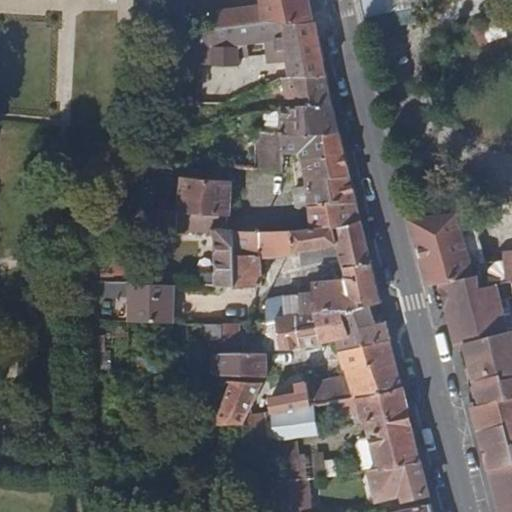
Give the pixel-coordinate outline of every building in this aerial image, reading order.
[(154,0),(137,0),(139,35),(158,33),(158,30),(154,0)] [(207,9),(208,27),(312,20),(308,0),(258,0),(259,6),(207,9)] [(427,20),(425,0),(359,0),(366,29),(427,20)] [(287,59),(288,74),(325,73),(314,20),(312,20),(208,27),(167,29),(163,63),(237,62),(236,54),(247,54),(246,40),(265,39),(266,60),(287,59)] [(289,108),(332,103),(325,73),(288,74),(282,76),(289,108)] [(254,111),(251,89),(224,101),(217,101),(218,115),(254,111)] [(284,131),(338,133),(332,103),(289,108),(279,109),(284,131)] [(254,166),(278,168),(281,132),(256,130),(254,166)] [(338,133),(284,131),(285,151),(303,152),(307,186),(309,206),(311,226),(333,223),(360,219),(338,133)] [(217,179),(229,180),(230,168),(218,168),(217,179)] [(178,210),(226,214),(229,180),(217,179),(182,176),(178,210)] [(309,206),(307,186),(294,187),(295,207),(309,206)] [(235,255),(234,231),(225,229),(226,214),(178,210),(177,228),(214,235),(215,268),(200,269),(200,280),(235,280),(235,255)] [(444,282),(475,274),(458,213),(411,218),(430,286),(444,282)] [(337,242),(342,267),(370,262),(360,219),(333,223),(337,242)] [(333,223),(311,226),(291,228),(295,247),(337,242),(333,223)] [(235,255),(260,255),(293,251),(295,247),(291,228),(279,230),(260,230),(234,231),(235,255)] [(260,282),(260,255),(235,255),(235,280),(235,283),(260,282)] [(494,285),(497,285),(505,284),(511,283),(511,255),(509,256),(509,263),(493,265),(494,285)] [(299,293),(303,312),(314,310),(330,307),(368,301),(379,299),(370,262),(342,267),(344,277),(311,282),(312,291),(299,293)] [(511,511),(511,312),(508,298),(501,299),(497,285),(494,285),(483,286),(481,272),(475,274),(444,282),(462,348),(464,351),(470,349),(487,410),(479,412),(482,424),(485,435),(503,511),(511,511)] [(175,322),(173,281),(130,281),(130,322),(159,322),(175,322)] [(508,298),(505,284),(497,285),(501,299),(508,298)] [(284,296),(288,315),(294,313),(303,312),(299,293),(284,296)] [(265,300),(269,318),(276,317),(288,315),(284,296),(265,300)] [(337,348),(389,338),(384,318),(373,319),(368,301),(330,307),(334,339),(337,348)] [(317,342),(334,339),(330,307),(314,310),(317,342)] [(317,342),(314,310),(303,312),(294,313),(298,345),(317,342)] [(294,313),(288,315),(276,317),(279,346),(298,345),(294,313)] [(256,319),(253,352),(256,352),(256,350),(279,346),(276,317),(269,318),(256,319)] [(204,338),(204,322),(186,322),(187,342),(204,342),(204,338)] [(219,337),(219,322),(204,322),(204,338),(219,338),(219,337)] [(306,388),(309,403),(312,402),(332,398),(401,384),(389,338),(337,348),(342,369),(345,369),(347,378),(306,388)] [(219,375),(219,352),(209,352),(209,375),(219,375)] [(256,352),(253,352),(219,352),(219,375),(262,376),(256,352)] [(110,375),(110,353),(90,353),(91,374),(110,375)] [(141,363),(123,362),(123,375),(142,375),(141,363)] [(242,423),(246,416),(254,394),(259,380),(231,380),(217,420),(217,423),(242,423)] [(271,400),(273,411),(309,403),(306,388),(304,382),(291,385),(293,395),(271,400)] [(407,409),(401,384),(332,398),(335,414),(362,408),(365,421),(368,420),(399,414),(399,410),(407,409)] [(273,411),(277,437),(318,430),(312,402),(309,403),(273,411)] [(410,422),(407,409),(399,410),(399,414),(368,420),(371,432),(410,422)] [(277,437),(273,411),(246,416),(242,423),(245,442),(277,437)] [(378,461),(418,454),(410,422),(371,432),(371,434),(378,461)] [(378,461),(371,434),(360,436),(356,440),(362,464),(370,463),(378,461)] [(294,459),(292,443),(265,447),(265,448),(268,463),(294,459)] [(284,479),(287,478),(308,474),(349,466),(346,454),(295,464),(282,466),(284,479)] [(428,491),(418,454),(378,461),(370,463),(376,489),(385,488),(386,494),(394,492),(394,494),(404,492),(405,496),(428,491)] [(312,511),(308,474),(287,478),(290,507),(290,511),(312,511)] [(275,508),(290,507),(287,478),(284,479),(272,481),(275,508)] [(388,511),(433,511),(431,503),(388,509),(388,511)]
